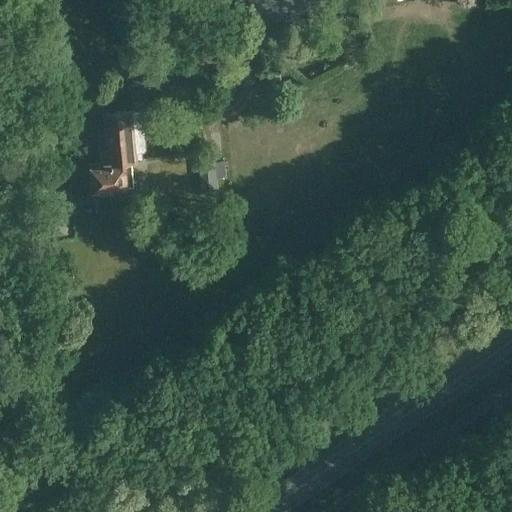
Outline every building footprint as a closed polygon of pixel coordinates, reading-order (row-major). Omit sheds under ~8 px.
[(176,38),(189,11),(165,0),(149,0),(139,21),(176,38)] [(250,0),(258,25),(292,14),(300,12),(329,2),(328,0),(250,0)] [(193,1),(189,11),(208,19),(212,10),(193,1)] [(176,38),(176,39),(174,43),(193,52),(208,19),(189,11),(176,38)] [(159,61),(164,63),(176,39),(160,31),(152,50),(159,61)] [(174,43),(165,63),(163,66),(182,75),(193,52),(174,43)] [(108,134),(104,135),(105,146),(118,145),(120,160),(132,159),(132,158),(138,157),(137,152),(143,152),(144,151),(146,149),(143,113),(140,110),(133,111),(107,113),(108,134)] [(91,178),(89,178),(90,188),(92,188),(92,190),(95,190),(95,192),(100,192),(100,193),(129,191),(129,189),(127,170),(133,170),(132,162),(132,159),(120,160),(118,145),(105,146),(106,158),(103,159),(104,164),(102,164),(101,162),(90,163),(91,178)] [(225,161),(200,163),(201,179),(227,177),(225,161)]
